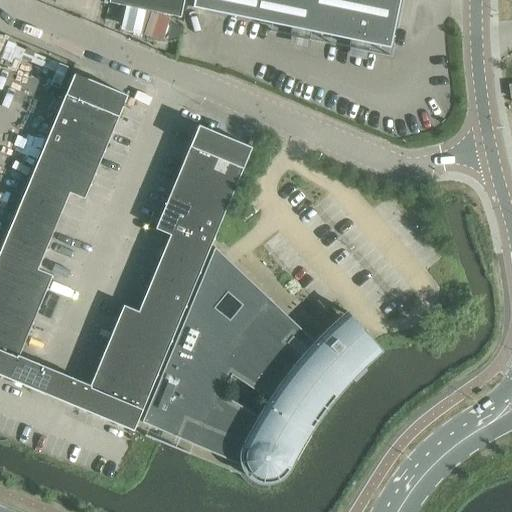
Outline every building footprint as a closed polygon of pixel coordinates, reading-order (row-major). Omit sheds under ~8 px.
[(110,0),(110,4),(121,6),(181,18),(184,0),(110,0)] [(194,0),(193,7),(292,28),(391,48),(400,0),(194,0)] [(169,33),(169,18),(124,17),(124,32),(169,33)] [(74,74),(60,108),(113,130),(128,96),(74,74)] [(60,108),(46,143),(99,165),(113,130),(60,108)] [(199,125),(185,160),(237,182),(252,147),(199,125)] [(46,143),(38,160),(92,182),(99,165),(46,143)] [(31,177),(70,193),(84,199),(92,182),(38,160),(31,177)] [(185,160),(170,195),(223,217),(237,182),(185,160)] [(31,177),(23,196),(62,212),(70,193),(31,177)] [(156,229),(171,235),(209,251),(223,217),(170,195),(156,229)] [(23,196),(15,215),(54,231),(62,212),(23,196)] [(15,215),(7,234),(46,250),(54,231),(15,215)] [(7,234),(0,251),(0,253),(38,270),(46,250),(7,234)] [(171,235),(163,254),(201,270),(209,251),(171,235)] [(306,352),(302,356),(288,343),(301,329),(228,261),(215,248),(142,423),(242,466),(247,475),(256,481),(266,484),(276,482),(285,476),(291,468),(293,463),(293,457),(292,451),(290,446),(296,443),(302,439),(308,435),(309,435),(324,413),(340,392),(359,373),(378,354),(364,338),(368,335),(361,328),(358,331),(355,328),(346,336),(345,336),(340,341),(337,338),(330,345),(321,336),(315,343),(306,352)] [(0,253),(0,294),(38,310),(53,276),(38,270),(0,253)] [(163,254),(155,273),(193,289),(201,270),(163,254)] [(155,273),(147,293),(185,308),(193,289),(155,273)] [(141,305),(139,311),(177,327),(185,308),(147,293),(141,305)] [(0,294),(0,334),(24,345),(38,310),(0,294)] [(124,305),(110,340),(163,362),(177,327),(139,311),(124,305)] [(0,375),(9,379),(19,356),(24,345),(0,334),(0,375)] [(110,340),(96,373),(149,395),(163,362),(110,340)] [(19,356),(9,379),(36,391),(46,367),(19,356)] [(63,374),(46,367),(36,391),(54,398),(63,374)] [(90,385),(81,409),(134,431),(149,395),(96,373),(90,385)] [(54,398),(81,409),(90,385),(63,374),(54,398)]
